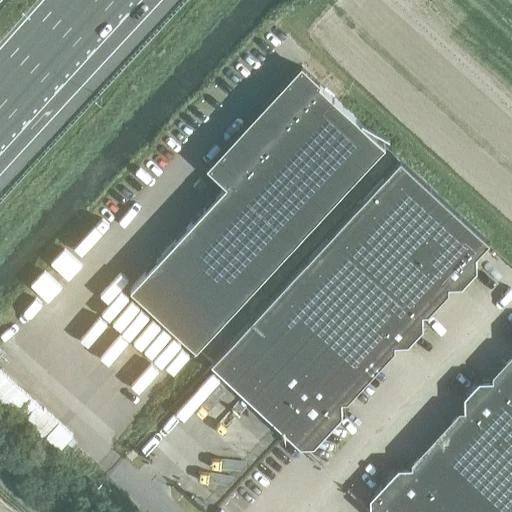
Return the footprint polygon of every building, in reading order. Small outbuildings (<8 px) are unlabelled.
[(197,351),(385,144),(300,68),(209,167),(227,184),(130,290),(197,351)] [(342,400),(383,355),(394,343),(408,342),(423,326),(423,312),(448,285),(462,284),(477,268),(477,254),(490,240),(400,158),(212,365),(300,444),(314,444),(342,413),(342,400)] [(42,305),(87,258),(69,241),(24,288),(42,305)] [(511,511),(511,356),(493,378),(479,378),(464,394),(464,408),(412,465),(398,465),(369,496),(370,509),(372,511),(511,511)] [(2,367),(0,368),(0,395),(17,410),(32,394),(2,367)]
